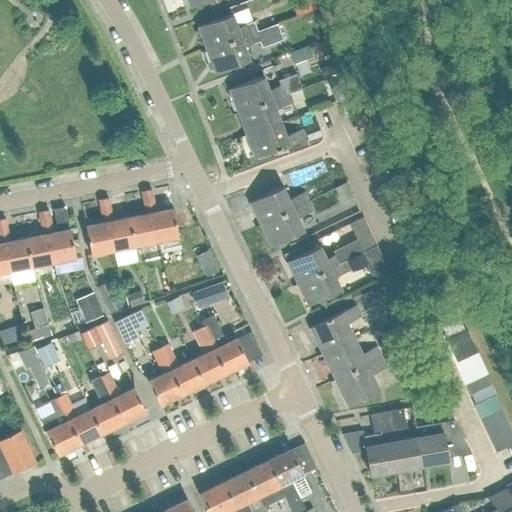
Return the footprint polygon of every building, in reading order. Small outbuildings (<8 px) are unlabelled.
[(310,9),(315,7),(312,0),(290,0),(295,14),(310,9)] [(198,25),(206,48),(257,29),(254,19),(238,25),(233,13),(198,25)] [(250,58),(245,45),(260,39),(262,45),(283,38),(277,22),(257,29),(206,48),(215,71),(250,58)] [(229,88),(238,112),(287,92),(302,87),(296,72),(278,79),(280,84),(269,88),(264,75),(229,88)] [(246,133),(281,120),(276,107),(291,102),(287,92),(238,112),(246,133)] [(285,133),(281,120),(246,133),(254,156),(306,137),(303,127),(285,133)] [(302,125),(307,139),(321,135),(316,120),(302,125)] [(249,201),(260,223),(309,199),(304,190),(289,197),(282,184),(249,201)] [(141,189),(143,201),(153,199),(150,188),(141,189)] [(98,198),(101,209),(110,207),(108,196),(98,198)] [(135,244),(156,240),(150,211),(155,210),(153,199),(143,201),(145,212),(129,215),(135,244)] [(260,223),(271,245),(304,229),(298,216),(313,208),(309,199),(260,223)] [(173,206),(155,210),(150,211),(156,240),(178,235),(173,206)] [(91,253),(112,249),(107,219),(112,218),(110,207),(101,209),(103,220),(85,224),(91,253)] [(39,210),(41,221),(50,220),(48,208),(39,210)] [(112,249),(113,248),(134,244),(135,244),(129,215),(112,218),(107,219),(112,249)] [(32,265),(53,260),(48,232),(52,231),(50,220),(41,221),(43,232),(26,236),(32,265)] [(70,227),(52,231),(48,232),(53,260),(75,256),(70,227)] [(0,270),(10,269),(4,240),(9,239),(7,228),(0,229),(0,270)] [(10,269),(32,265),(26,236),(9,239),(4,240),(10,269)] [(332,249),(334,252),(326,256),(320,243),(286,260),(297,283),(363,250),(357,237),(332,249)] [(375,245),(363,250),(297,283),(306,300),(308,304),(341,288),(335,275),(351,267),(365,261),(372,275),(386,268),(375,245)] [(207,249),(195,255),(205,276),(217,270),(207,249)] [(122,305),(108,279),(96,285),(110,311),(122,305)] [(221,281),(191,292),(197,307),(227,296),(221,281)] [(143,301),(139,289),(125,293),(129,305),(143,301)] [(161,295),(168,311),(180,306),(174,290),(161,295)] [(435,316),(455,306),(450,295),(429,305),(435,316)] [(78,304),(84,320),(101,314),(94,297),(78,304)] [(309,326),(322,352),(354,336),(347,321),(361,314),(356,303),(309,326)] [(440,327),(460,317),(455,306),(435,316),(440,327)] [(140,312),(130,317),(116,324),(130,352),(144,346),(136,329),(146,324),(140,312)] [(440,327),(445,338),(465,328),(460,317),(440,327)] [(79,331),(87,348),(101,341),(108,358),(122,351),(107,319),(79,331)] [(211,320),(210,321),(202,324),(225,371),(247,360),(236,336),(222,343),(211,320)] [(201,353),(192,358),(204,382),(225,371),(202,324),(191,330),(201,353)] [(450,349),(470,340),(465,328),(445,338),(450,349)] [(76,330),(65,334),(68,341),(79,337),(76,330)] [(322,352),(334,377),(381,355),(376,344),(362,351),(354,336),(322,352)] [(450,349),(455,360),(475,351),(471,340),(470,340),(450,349)] [(34,348),(43,366),(58,358),(49,341),(34,348)] [(168,341),(159,346),(182,392),(204,382),(192,358),(179,364),(168,341)] [(16,352),(24,367),(28,365),(38,361),(31,346),(16,352)] [(160,403),(182,392),(159,346),(151,350),(162,372),(148,379),(160,403)] [(455,360),(460,371),(481,362),(476,351),(475,351),(455,360)] [(386,366),(381,355),(334,377),(347,404),(379,388),(372,373),(386,366)] [(460,371),(465,382),(486,373),(481,362),(460,371)] [(109,370),(100,374),(123,421),(145,410),(134,386),(120,392),(109,370)] [(465,382),(470,394),(491,384),(486,373),(465,382)] [(103,401),(90,407),(102,431),(123,421),(100,374),(92,378),(103,401)] [(58,453),(80,442),(53,386),(51,386),(48,381),(41,385),(48,399),(59,422),(46,429),(58,453)] [(66,391),(64,392),(59,382),(53,386),(80,442),(102,431),(90,407),(77,414),(66,391)] [(470,394),(476,405),(496,395),(491,384),(470,394)] [(476,405),(478,410),(481,416),(502,406),(496,395),(476,405)] [(481,416),(486,427),(508,417),(502,406),(481,416)] [(384,410),(388,430),(396,469),(422,464),(416,434),(401,437),(399,428),(396,428),(393,409),(384,410)] [(396,469),(388,430),(384,410),(369,413),(372,433),(363,434),(370,474),(396,469)] [(486,427),(491,438),(511,428),(511,426),(508,417),(486,427)] [(466,444),(454,418),(415,425),(416,434),(422,464),(448,460),(446,448),(466,444)] [(360,446),(355,422),(340,425),(345,449),(360,446)] [(0,436),(0,476),(36,459),(20,426),(0,436)] [(511,428),(491,438),(497,449),(511,440),(511,428)] [(296,511),(305,507),(300,496),(310,491),(301,473),(302,472),(290,448),(267,459),(293,511),(296,511)] [(276,506),(279,511),(293,511),(267,459),(245,469),(257,494),(279,483),(287,500),(276,506)] [(245,469),(223,480),(238,511),(252,511),(246,499),(257,494),(245,469)] [(224,511),(238,511),(223,480),(200,491),(210,511),(220,511),(224,510),(224,511)] [(511,480),(506,484),(507,485),(486,496),(496,508),(497,510),(498,510),(511,502),(511,480)] [(192,511),(186,498),(163,509),(164,511),(192,511)] [(499,511),(498,510),(497,510),(496,508),(493,509),(487,511),(462,511),(458,501),(457,501),(457,502),(435,511),(499,511)]
